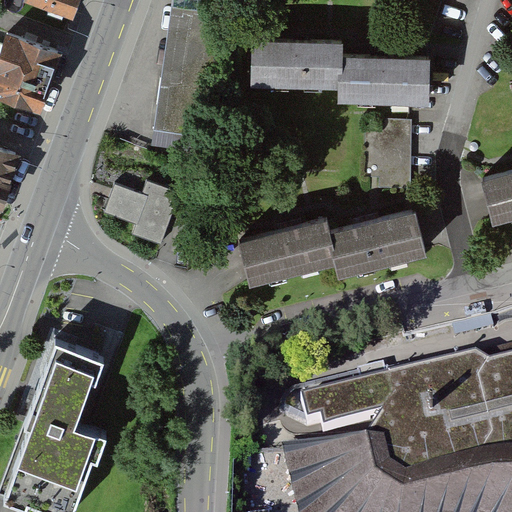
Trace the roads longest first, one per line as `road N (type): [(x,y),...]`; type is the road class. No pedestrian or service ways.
road 1 (residential): [(494,0),(449,158),(471,285)]
road 2 (residential): [(471,285),(191,358)]
road 3 (tertiary): [(121,0),(39,229)]
road 4 (residential): [(191,358),(147,291),(39,229)]
road 5 (residential): [(198,511),(199,396),(191,358)]
